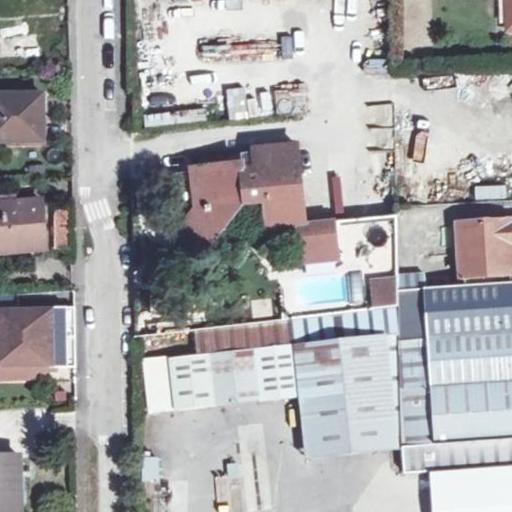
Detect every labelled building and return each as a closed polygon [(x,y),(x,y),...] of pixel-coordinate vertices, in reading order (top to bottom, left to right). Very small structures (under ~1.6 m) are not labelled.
[(366,76),(388,72),(386,59),(363,62),(366,76)] [(0,142),(41,142),(41,121),(44,121),(44,96),(0,95),(0,142)] [(400,292),(399,249),(399,214),(308,224),(299,147),(254,151),(256,171),(244,172),(244,164),(193,170),(198,209),(184,226),(210,246),(244,204),(269,201),(272,228),(300,225),(303,263),(280,266),(286,320),(375,311),(401,308),(400,292)] [(0,203),(0,243),(32,241),(33,248),(47,247),(43,200),(0,203)] [(54,250),(69,250),(69,204),(54,204),(54,250)] [(429,339),(511,333),(511,221),(460,224),(462,279),(466,278),(466,288),(400,292),(401,308),(401,334),(402,341),(429,339)] [(0,251),(33,248),(32,241),(0,243),(0,251)] [(196,356),(401,334),(401,308),(375,311),(286,320),(278,321),(195,330),(196,356)] [(0,366),(51,364),(48,312),(0,314),(0,366)] [(511,333),(429,339),(432,387),(403,389),(403,424),(404,450),(404,474),(435,472),(511,466),(511,333)] [(171,359),(177,410),(301,398),(309,461),(404,450),(403,424),(403,389),(402,341),(401,334),(196,356),(171,359)] [(402,341),(403,389),(432,387),(429,339),(402,341)] [(177,410),(171,359),(143,362),(148,413),(177,410)] [(0,511),(27,511),(27,493),(21,493),(21,458),(0,458),(0,511)] [(511,511),(511,466),(435,472),(438,511),(511,511)]
